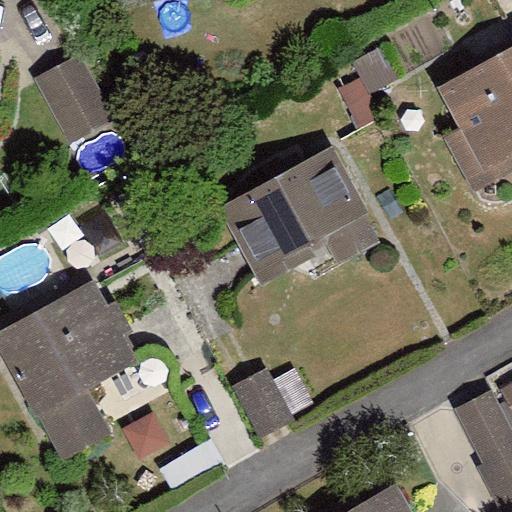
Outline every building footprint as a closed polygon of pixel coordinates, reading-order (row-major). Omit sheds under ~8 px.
[(362,83),(346,90),(355,108),(395,89),(381,59),(357,71),(362,83)] [(511,59),(447,93),(471,139),(457,146),(485,200),(511,186),(511,59)] [(123,132),(88,61),(40,84),(75,155),(123,132)] [(392,250),(341,157),(234,215),(273,288),(338,254),(349,273),(392,250)] [(112,282),(3,339),(71,467),(121,441),(95,393),(154,362),(112,282)] [(303,422),(276,374),(241,394),(268,441),(303,422)] [(511,416),(501,395),(461,415),(507,508),(511,505),(511,416)] [(427,511),(413,485),(363,511),(427,511)]
